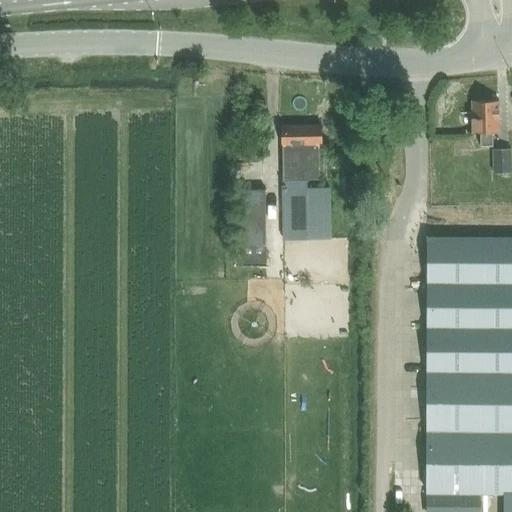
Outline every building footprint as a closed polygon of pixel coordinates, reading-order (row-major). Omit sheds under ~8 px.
[(473,100),(473,132),(481,132),(481,146),(493,146),(493,132),(500,132),(500,100),(473,100)] [(285,125),(287,241),(332,241),(331,188),(310,189),(310,181),(322,181),(321,147),(325,147),(325,125),(285,125)] [(380,129),(380,147),(392,147),(393,130),(380,129)] [(454,156),(470,156),(470,146),(454,145),(454,156)] [(493,148),(494,173),(511,172),(510,148),(493,148)] [(427,492),(511,492),(511,236),(427,237),(427,492)] [(477,511),(477,496),(429,496),(428,511),(477,511)]
